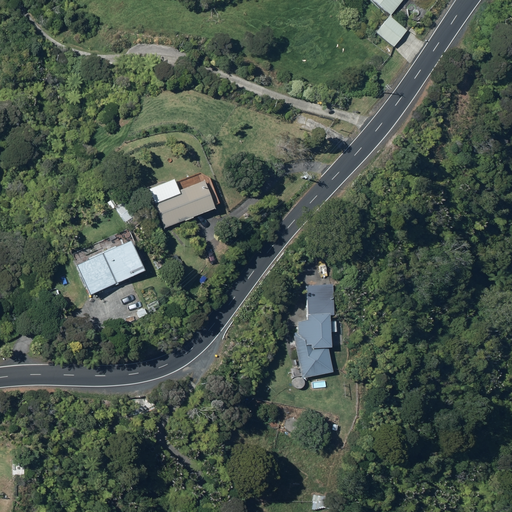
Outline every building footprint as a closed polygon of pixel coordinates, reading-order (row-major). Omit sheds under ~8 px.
[(402,0),(359,0),(387,21),(402,0)] [(403,35),(384,21),(372,36),(391,50),(403,35)] [(220,204),(211,179),(154,200),(164,225),(220,204)] [(152,271),(138,236),(79,260),(93,295),(152,271)] [(307,319),(291,321),(298,377),(337,372),(330,312),(337,311),(334,284),(303,288),(307,319)]
